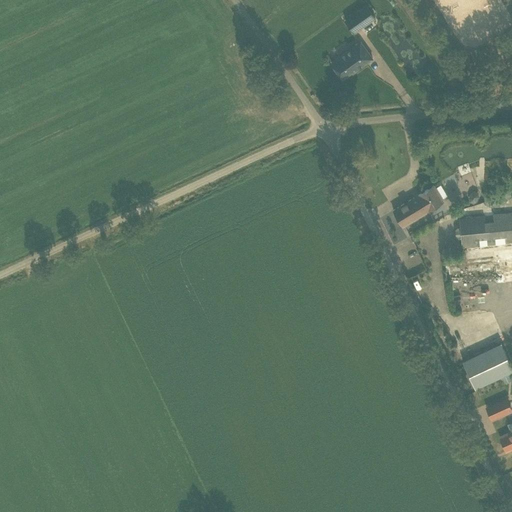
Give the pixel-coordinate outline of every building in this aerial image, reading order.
[(364,8),(343,22),(352,35),(373,20),(364,8)] [(357,69),(373,58),(361,41),(332,63),(343,78),(356,68),(357,69)] [(393,210),(403,226),(427,211),(426,209),(442,200),(434,185),(393,210)] [(459,218),(460,227),(457,227),(455,230),(456,237),(458,238),(462,238),(462,248),(511,242),(511,212),(469,217),(469,216),(466,216),(466,217),(459,218)] [(511,376),(511,368),(503,346),(462,363),(475,392),(511,376)] [(506,398),(499,402),(504,414),(511,411),(506,398)] [(506,452),(511,449),(511,431),(500,437),(506,452)]
